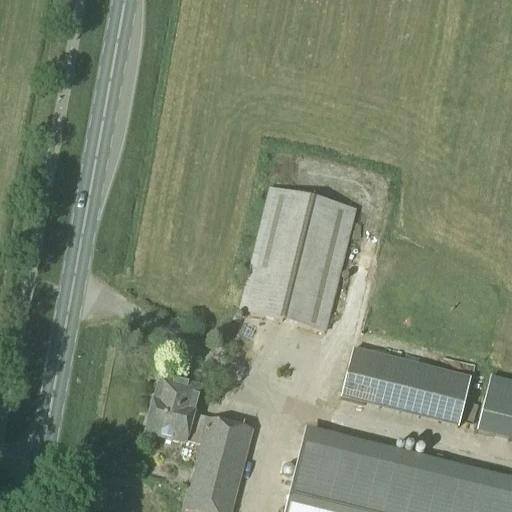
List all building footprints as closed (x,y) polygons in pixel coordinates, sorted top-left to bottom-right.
[(322,334),(351,213),(268,192),(238,314),(322,334)] [(437,391),(466,397),(471,375),(416,362),(414,374),(440,380),(437,391)] [(342,399),(459,423),(465,395),(347,371),(342,399)] [(511,386),(489,381),(476,433),(511,442),(511,386)] [(228,511),(248,435),(189,419),(196,393),(156,383),(141,438),(181,448),(182,446),(197,450),(180,511),(228,511)] [(511,511),(511,488),(315,440),(304,437),(285,511),(511,511)]
